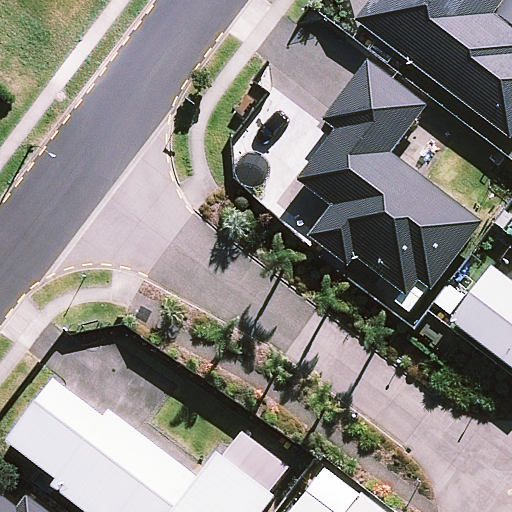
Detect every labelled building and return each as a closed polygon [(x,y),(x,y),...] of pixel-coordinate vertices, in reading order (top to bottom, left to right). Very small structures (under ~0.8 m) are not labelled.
[(374,0),(356,24),(511,143),(511,141),(511,33),(493,19),(507,0),(374,0)] [(511,0),(507,0),(493,19),(511,33),(511,0)] [(429,111),(368,66),(323,126),(335,135),(298,185),(332,210),(309,241),(347,270),(355,259),(410,300),(421,285),(432,294),(484,226),(393,158),(429,111)] [(451,326),(511,372),(511,284),(494,271),(451,326)] [(104,421),(55,384),(8,445),(59,484),(54,490),(82,511),(270,511),(277,503),(269,498),(224,463),(219,459),(200,484),(109,414),(104,421)] [(243,437),(224,463),(269,498),(289,472),(243,437)] [(295,511),(380,511),(361,497),(349,511),(330,511),(308,495),(295,511)] [(0,511),(42,511),(27,500),(18,511),(0,498),(0,511)]
